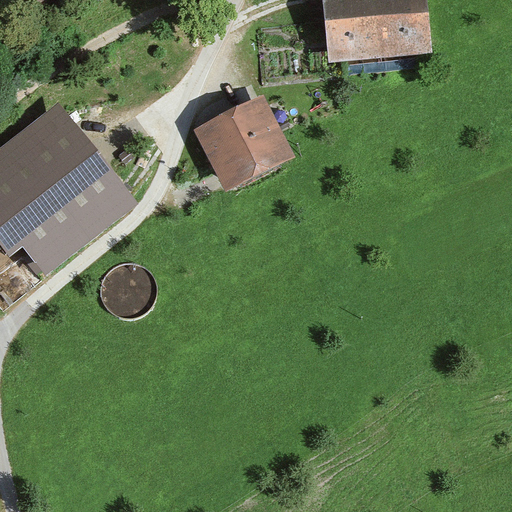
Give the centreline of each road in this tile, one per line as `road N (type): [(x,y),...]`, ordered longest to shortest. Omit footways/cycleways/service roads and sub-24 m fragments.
road 1 (track): [(0,365),(33,313),(147,217),(246,0)]
road 2 (track): [(0,114),(166,0)]
